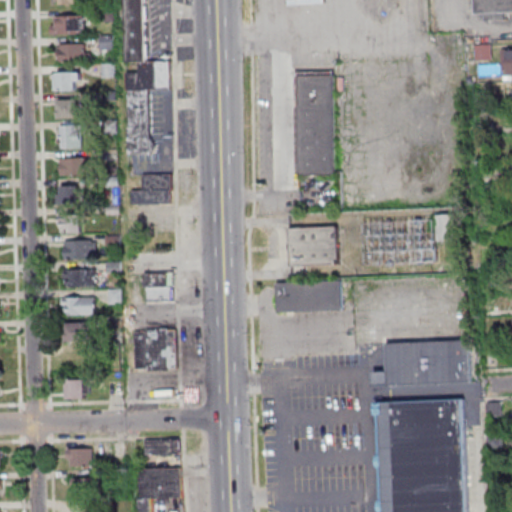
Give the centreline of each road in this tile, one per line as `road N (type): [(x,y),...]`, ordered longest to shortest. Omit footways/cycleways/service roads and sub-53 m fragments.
road 1 (residential): [(39,511),(24,0)]
road 2 (secondary): [(230,511),(217,0)]
road 3 (residential): [(227,418),(0,424)]
